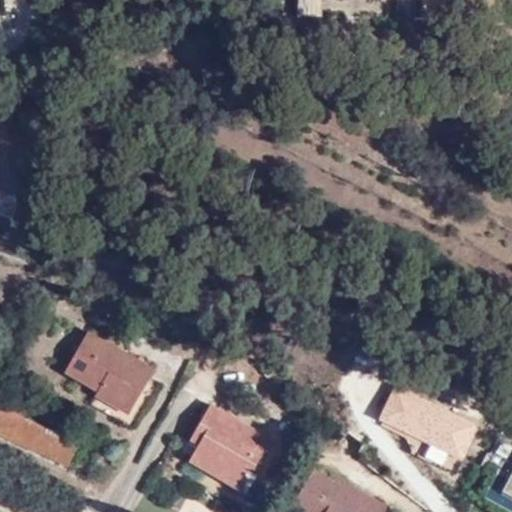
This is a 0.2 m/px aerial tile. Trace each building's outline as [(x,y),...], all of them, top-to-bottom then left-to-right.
[(478,18),(477,0),(429,0),(430,16),(478,18)] [(481,71),(476,85),(507,96),(511,81),(481,71)] [(507,96),(476,85),(470,100),(501,111),(507,96)] [(155,371),(92,335),(68,376),(102,395),(99,400),(129,416),(155,371)] [(0,429),(65,463),(75,447),(0,409),(0,429)] [(191,474),(205,482),(213,471),(248,490),(270,450),(209,418),(190,451),(200,457),(191,474)] [(511,468),(496,496),(511,504),(511,468)] [(213,471),(205,482),(241,501),(248,490),(213,471)] [(293,511),(384,511),(314,475),(293,511)]
